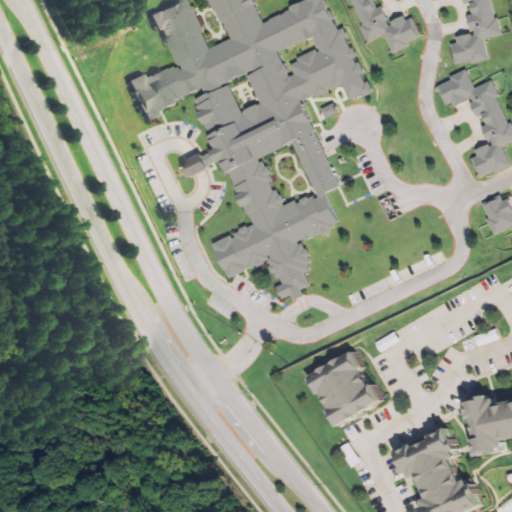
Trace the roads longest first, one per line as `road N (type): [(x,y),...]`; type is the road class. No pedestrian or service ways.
road 1 (tertiary): [(319,511),(178,327),(16,0)]
road 2 (tertiary): [(0,35),(142,327),(279,511)]
